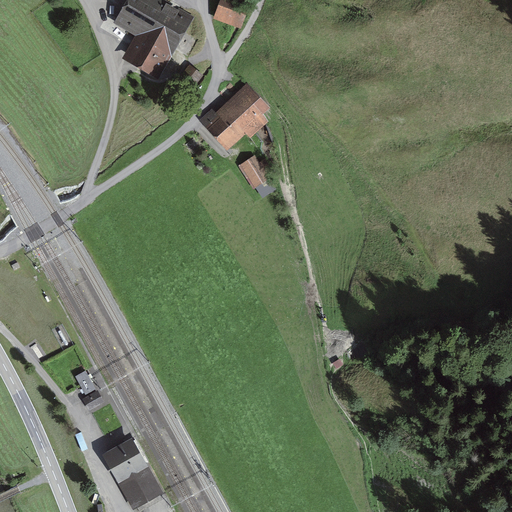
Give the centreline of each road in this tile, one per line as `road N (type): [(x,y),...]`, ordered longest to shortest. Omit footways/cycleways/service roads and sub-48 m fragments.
road 1 (unclassified): [(0,251),(84,201),(195,117),(218,68),(205,0)]
road 2 (track): [(84,201),(114,92),(84,0)]
road 3 (primary): [(68,511),(0,357)]
